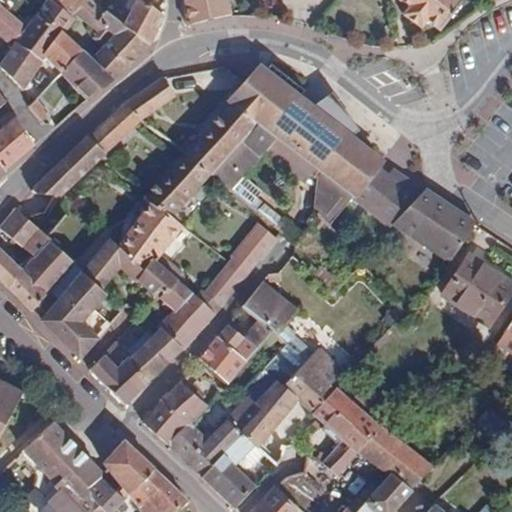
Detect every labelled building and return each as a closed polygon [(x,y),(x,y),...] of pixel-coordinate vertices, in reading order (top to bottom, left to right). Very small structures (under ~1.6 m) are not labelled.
[(48,0),(43,5),(36,15),(65,35),(75,20),(70,17),(79,9),(112,35),(90,59),(112,79),(126,72),(150,46),(124,25),(99,5),(92,0),(48,0)] [(138,0),(136,0),(124,25),(150,46),(154,39),(163,17),(140,1),(138,0)] [(182,0),(185,27),(232,15),(227,0),(182,0)] [(439,32),(463,0),(396,0),(407,8),(402,16),(420,30),(426,24),(439,32)] [(1,4),(0,2),(0,33),(14,45),(27,26),(1,4)] [(62,72),(83,51),(65,35),(36,15),(27,26),(42,39),(38,47),(47,57),(62,72)] [(14,45),(0,64),(0,67),(3,70),(25,90),(47,57),(38,47),(42,39),(27,26),(14,45)] [(66,79),(88,100),(112,79),(90,59),(83,51),(62,72),(29,107),(42,121),(58,107),(59,89),(57,87),(66,79)] [(351,198),(381,159),(261,68),(245,87),(230,104),(258,125),(291,150),(323,175),(338,187),(351,198)] [(148,117),(176,98),(167,84),(163,78),(127,103),(129,106),(143,121),(148,117)] [(212,176),(258,125),(230,104),(222,113),(185,154),(198,164),(212,176)] [(129,106),(89,139),(107,154),(143,121),(129,106)] [(0,162),(6,170),(34,146),(11,111),(0,120),(0,162)] [(279,164),(291,150),(258,125),(212,176),(230,191),(264,151),(279,164)] [(75,184),(99,161),(107,154),(89,139),(87,137),(73,149),(55,168),(75,184)] [(212,176),(198,164),(185,154),(160,182),(146,198),(151,203),(173,220),(212,176)] [(388,227),(392,223),(424,190),(381,159),(351,198),(365,209),(388,227)] [(75,184),(55,168),(30,193),(34,197),(56,196),(59,199),(75,184)] [(319,211),(333,193),(338,187),(323,175),(304,199),(319,211)] [(333,193),(347,203),(351,198),(338,187),(333,193)] [(392,223),(451,262),(475,225),(424,190),(392,223)] [(75,264),(102,234),(59,199),(56,196),(34,197),(30,193),(22,201),(14,211),(41,234),(49,241),(75,264)] [(182,227),(173,220),(151,203),(117,247),(148,272),(155,261),(182,227)] [(0,228),(25,250),(41,234),(14,211),(0,228)] [(292,223),(285,216),(276,227),(282,232),(284,234),(292,223)] [(275,240),(258,227),(232,259),(248,274),(275,240)] [(47,295),(49,297),(73,267),(75,264),(49,241),(23,270),(0,248),(0,281),(31,312),(47,295)] [(135,283),(138,281),(157,298),(178,280),(155,261),(148,272),(117,247),(110,241),(81,274),(101,291),(118,270),(135,283)] [(441,294),(488,326),(511,288),(511,283),(467,254),(441,294)] [(287,299),(287,300),(309,318),(333,293),(311,271),(294,256),(270,284),(272,285),(287,299)] [(229,264),(205,293),(221,309),(228,299),(248,274),(232,259),(229,264)] [(106,296),(101,291),(81,274),(55,304),(40,322),(80,361),(99,340),(82,324),(106,296)] [(215,316),(188,289),(178,280),(157,298),(172,312),(158,325),(162,329),(184,351),(215,316)] [(287,299),(272,285),(265,295),(281,309),(287,300),(287,299)] [(55,304),(49,297),(47,295),(31,312),(40,322),(55,304)] [(281,309),(265,295),(251,296),(241,308),(257,320),(273,332),(285,312),(281,309)] [(257,320),(243,337),(228,324),(217,338),(247,362),(273,332),(257,320)] [(150,383),(184,351),(162,329),(154,336),(135,352),(131,348),(124,354),(150,383)] [(154,336),(149,331),(131,348),(135,352),(154,336)] [(229,383),(247,362),(217,338),(210,347),(199,360),(229,383)] [(336,389),(332,385),(344,372),(319,350),(284,386),(274,378),(252,401),(261,408),(257,413),(240,433),(255,447),(257,448),(298,399),(313,413),(336,389)] [(123,363),(118,367),(105,356),(90,371),(127,405),(150,383),(124,354),(119,359),(123,363)] [(0,435),(23,393),(0,381),(0,435)] [(189,425),(207,406),(180,381),(143,422),(170,447),(189,425)] [(337,476),(358,453),(381,427),(364,414),(336,389),(313,413),(318,418),(343,441),(339,446),(324,463),(337,476)] [(208,432),(202,437),(189,425),(170,447),(202,478),(240,433),(257,413),(245,402),(212,435),(208,432)] [(502,419),(495,411),(491,407),(475,423),(495,442),(505,432),(510,428),(502,419)] [(318,418),(313,424),(339,446),(343,441),(318,418)] [(97,469),(53,423),(23,451),(56,485),(60,482),(65,486),(67,485),(78,497),(100,479),(100,472),(97,469)] [(412,491),(432,467),(381,427),(358,453),(388,476),(390,474),(412,491)] [(236,466),(255,447),(240,433),(202,478),(234,509),(256,487),(236,466)] [(272,437),(265,453),(280,460),(288,444),(272,437)] [(162,476),(125,441),(103,464),(123,488),(136,504),(162,476)] [(301,510),(321,490),(304,474),(286,479),(278,487),(301,510)] [(393,511),(412,491),(390,474),(388,476),(358,511),(393,511)] [(177,511),(183,507),(188,502),(162,476),(136,504),(128,511),(177,511)] [(123,488),(117,494),(100,479),(78,497),(67,485),(65,486),(40,511),(128,511),(136,504),(123,488)] [(303,511),(301,510),(278,487),(251,511),(303,511)]
